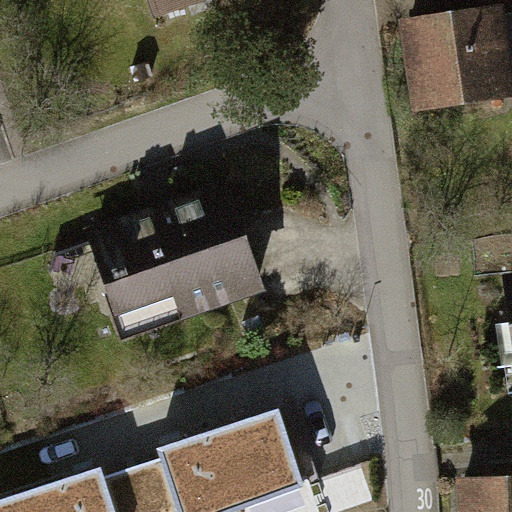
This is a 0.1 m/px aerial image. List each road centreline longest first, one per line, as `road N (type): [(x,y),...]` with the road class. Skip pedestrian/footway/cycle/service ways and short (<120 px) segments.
road 1 (residential): [(362,61),(413,511)]
road 2 (residential): [(0,189),(362,61)]
